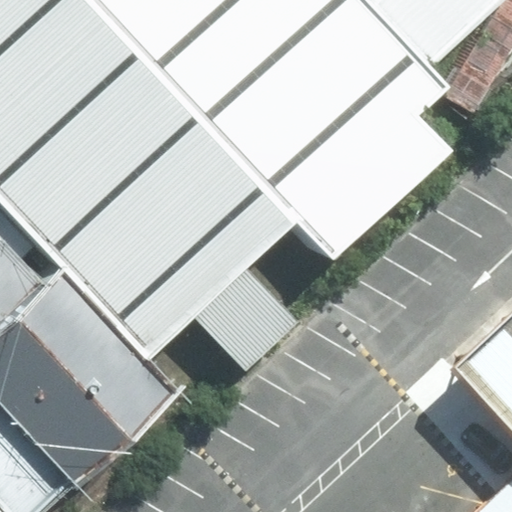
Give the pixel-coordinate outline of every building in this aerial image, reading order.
[(0,0),(0,193),(140,343),(184,302),(238,359),(286,314),(234,258),(287,209),(85,0),(0,0)] [(94,0),(291,206),(333,255),(452,152),(421,115),(444,92),(359,0),(94,0)] [(368,0),(422,60),(424,58),(487,0),(489,0),(493,4),(498,0),(368,0)] [(0,505),(6,511),(26,511),(169,382),(140,343),(0,193),(0,505)] [(511,317),(444,378),(484,422),(511,452),(511,317)] [(511,511),(511,483),(481,511),(511,511)]
